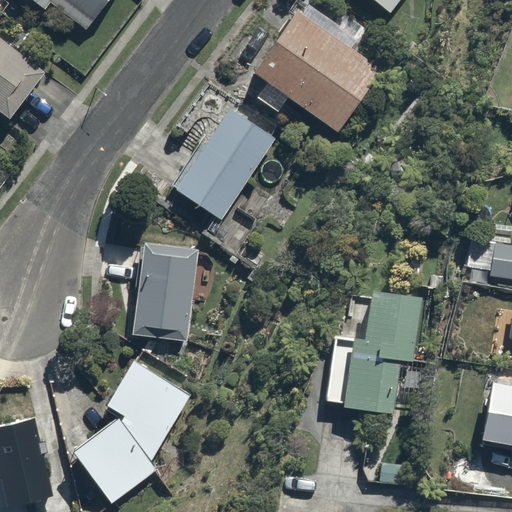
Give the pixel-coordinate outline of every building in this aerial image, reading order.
[(37,0),(46,7),(52,0),(71,0),(98,21),(113,0),(37,0)] [(300,4),(254,68),(272,80),(260,97),(281,112),(292,97),(341,132),(387,67),(300,4)] [(48,63),(0,30),(0,105),(13,114),(48,63)] [(204,132),(172,182),(220,213),(207,232),(229,248),(245,226),(227,213),(276,136),(229,106),(210,136),(204,132)] [(511,277),(511,242),(473,235),(467,269),(511,277)] [(197,244),(146,239),(137,333),(188,338),(197,244)] [(415,359),(424,293),(373,287),(367,335),(337,331),(327,404),(397,413),(404,358),(415,359)] [(106,400),(125,412),(76,446),(113,499),(160,465),(154,455),(194,393),(135,355),(106,400)] [(511,380),(497,377),(486,435),(511,439),(511,380)] [(55,495),(40,418),(0,426),(0,495),(2,505),(55,495)]
